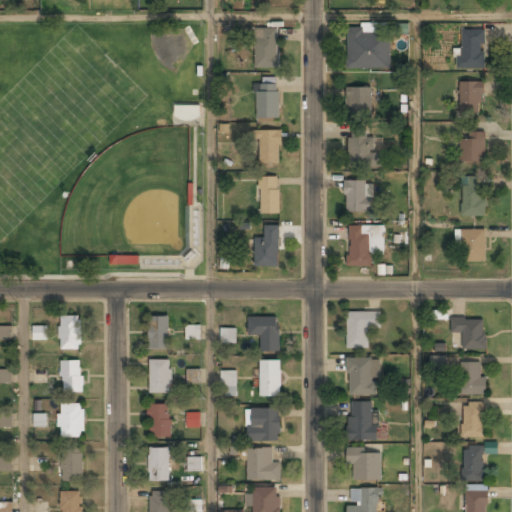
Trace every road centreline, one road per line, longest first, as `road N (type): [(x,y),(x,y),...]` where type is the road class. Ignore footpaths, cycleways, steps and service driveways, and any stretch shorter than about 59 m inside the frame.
road 1 (residential): [(312,0),(314,511)]
road 2 (residential): [(511,290),(0,290)]
road 3 (residential): [(116,289),(117,511)]
road 4 (residential): [(0,16),(208,15)]
